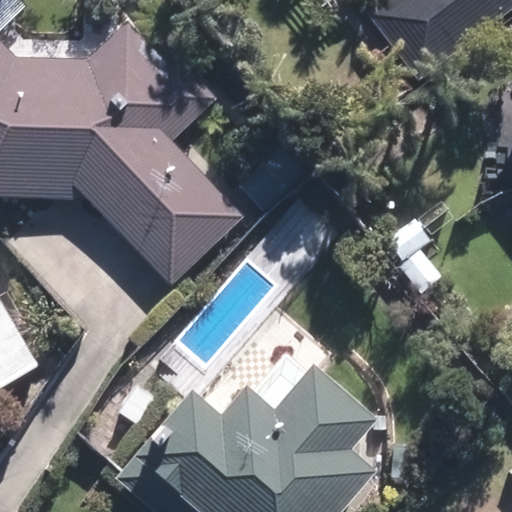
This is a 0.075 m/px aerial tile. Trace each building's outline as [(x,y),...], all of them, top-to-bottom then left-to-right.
[(511,0),(375,0),(366,7),(418,74),(511,2),(511,0)] [(88,52),(16,51),(0,33),(0,190),(88,193),(171,280),(243,210),(172,135),(217,93),(178,52),(171,60),(128,13),(88,52)] [(260,162),(284,190),(311,167),(286,139),(260,162)] [(0,382),(38,361),(0,293),(0,382)] [(305,362),(286,347),(257,381),(246,373),(221,402),(193,377),(136,442),(138,444),(115,470),(163,511),(329,511),(377,458),(352,437),(378,408),(313,352),(305,362)] [(417,474),(420,441),(394,439),(391,472),(417,474)]
